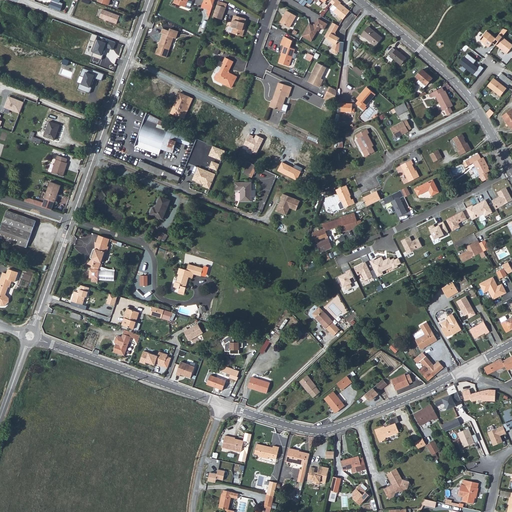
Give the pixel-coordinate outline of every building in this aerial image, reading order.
[(345,21),(351,12),(342,5),(343,4),(339,1),(336,6),(339,9),(335,13),(345,21)] [(227,5),(218,2),(213,17),(222,20),(227,5)] [(103,9),(100,18),(117,24),(120,16),(103,9)] [(295,15),(285,10),(279,22),(288,27),(295,15)] [(247,19),(238,16),(236,22),(235,21),(233,27),(234,27),(232,33),(243,37),(245,31),(243,30),(246,24),(247,19)] [(309,24),(301,37),(311,42),(317,31),(318,31),(320,28),(323,30),(327,24),(318,19),(313,27),(309,24)] [(381,33),(367,22),(360,31),(375,41),(381,33)] [(339,28),(332,24),(324,37),(327,40),(330,42),(330,43),(333,46),(331,50),(332,50),(336,53),(338,54),(339,44),(337,42),(339,40),(335,37),(334,35),(339,28)] [(179,31),(170,29),(170,31),(163,28),(161,33),(164,34),(159,49),(157,48),(156,54),(167,58),(174,37),(176,38),(179,31)] [(486,31),(480,40),(489,47),(496,38),(486,31)] [(293,40),(284,36),(281,44),(284,45),(283,49),(284,50),(279,63),(290,67),(296,49),(292,47),(293,40)] [(511,44),(503,37),(496,45),(507,53),(511,47),(511,44)] [(116,43),(105,38),(103,42),(97,40),(92,52),(94,53),(93,57),(102,60),(106,49),(113,51),(116,43)] [(392,53),(397,57),(403,62),(408,55),(398,46),(397,48),(394,45),(389,51),(392,53)] [(468,54),(465,57),(464,57),(458,63),(477,78),(484,68),(480,65),(478,68),(473,64),(476,60),(468,54)] [(235,62),(226,58),(223,63),(225,63),(220,73),(217,74),(216,78),(217,81),(224,84),(224,83),(233,88),(238,77),(231,74),(230,71),(235,62)] [(310,80),(309,82),(319,87),(323,80),(321,79),(327,67),(317,63),(309,79),(310,80)] [(356,63),(353,66),(362,73),(364,70),(356,63)] [(434,74),(423,64),(417,71),(419,73),(417,76),(426,84),(434,74)] [(79,83),(77,89),(90,94),(92,88),(90,87),(91,84),(92,84),(95,78),(102,81),(104,74),(93,69),(92,71),(83,68),(80,76),(84,77),(82,84),(79,83)] [(494,78),(488,86),(501,96),(507,88),(494,78)] [(291,86),(278,83),(272,107),(283,110),(287,95),(289,95),(291,86)] [(378,91),(368,84),(360,95),(363,98),(359,102),(365,107),(378,91)] [(336,100),(337,90),(330,87),(326,95),(336,100)] [(448,115),(453,112),(450,107),(452,105),(444,90),(443,90),(441,87),(428,94),(428,95),(430,97),(435,95),(443,110),(445,109),(448,115)] [(189,97),(179,92),(170,113),(180,117),(189,97)] [(19,113),(24,103),(16,99),(15,101),(13,100),(13,99),(12,98),(9,96),(4,106),(19,113)] [(189,97),(180,117),(184,119),(193,98),(189,97)] [(405,102),(395,107),(399,115),(408,109),(405,102)] [(355,103),(344,103),(343,111),(355,112),(355,103)] [(511,110),(503,116),(511,127),(511,126),(511,110)] [(181,130),(146,113),(135,146),(159,154),(161,149),(173,153),(177,141),(181,130)] [(407,119),(391,128),(396,138),(409,131),(408,129),(412,127),(407,119)] [(60,126),(50,122),(45,136),(54,140),(60,126)] [(191,135),(181,130),(177,141),(188,145),(190,140),(191,135)] [(367,130),(356,135),(358,140),(356,140),(365,157),(374,153),(370,145),(372,144),(368,135),(369,134),(367,130)] [(28,140),(40,145),(42,140),(34,136),(35,133),(31,131),(28,140)] [(462,133),(453,137),(459,149),(457,150),(460,155),(472,149),(468,142),(467,142),(463,137),(465,136),(463,133),(462,133)] [(254,136),(249,134),(242,148),(256,154),(264,138),(256,135),(254,138),(253,137),(254,136)] [(438,150),(430,154),(434,162),(442,157),(438,150)] [(63,176),(67,162),(66,162),(67,158),(58,155),(52,173),(63,176)] [(480,175),(483,181),(490,177),(488,172),(491,171),(484,158),(483,158),(477,161),(475,162),(476,163),(477,167),(473,169),(477,176),(480,175)] [(411,160),(401,165),(410,181),(420,175),(417,169),(416,170),(412,164),(414,163),(411,160)] [(139,161),(137,166),(177,183),(179,178),(139,161)] [(220,164),(213,161),(210,167),(218,170),(220,164)] [(252,177),(257,166),(250,162),(248,162),(243,172),(252,177)] [(282,162),(277,171),(297,180),(301,171),(293,168),(282,162)] [(216,173),(198,167),(192,182),(210,188),(216,173)] [(431,180),(415,188),(418,195),(428,190),(432,196),(438,193),(431,180)] [(55,201),(61,185),(51,181),(45,197),(46,197),(43,203),(42,207),(52,210),(55,201)] [(252,184),(235,184),(235,190),(241,191),(241,202),(252,202),(252,184)] [(347,185),(336,190),(344,208),(356,203),(354,199),(353,200),(351,196),(352,195),(347,185)] [(410,194),(407,188),(401,190),(404,197),(410,194)] [(511,198),(506,188),(498,192),(500,197),(492,201),(496,209),(511,200),(511,198)] [(404,197),(401,190),(392,194),(394,200),(391,201),(393,205),(391,206),(391,207),(393,212),(395,211),(398,217),(407,212),(401,198),(404,197)] [(364,197),(367,206),(369,205),(382,200),(378,191),(364,197)] [(301,200),(283,192),(281,198),(282,198),(279,204),(278,204),(276,210),(287,214),(290,207),(296,210),(301,200)] [(170,200),(160,196),(155,208),(152,207),(150,214),(162,219),(170,200)] [(472,205),(467,209),(473,219),(482,214),(484,217),(492,212),(485,200),(474,207),(472,205)] [(463,211),(445,220),(451,232),(460,228),(458,223),(467,218),(463,211)] [(0,232),(0,238),(27,249),(37,223),(8,212),(0,232)] [(320,253),(332,248),(325,231),(350,222),(347,214),(335,218),(335,220),(323,225),(324,229),(313,233),(320,253)] [(448,232),(443,223),(428,231),(433,240),(448,232)] [(168,235),(165,233),(163,235),(161,233),(157,237),(163,241),(168,235)] [(485,238),(480,241),(482,245),(484,249),(490,246),(485,238)] [(107,253),(109,247),(96,242),(96,249),(92,250),(89,259),(91,260),(87,264),(92,266),(92,270),(90,270),(90,279),(92,279),(92,282),(97,283),(97,280),(114,281),(115,270),(109,270),(102,267),(103,265),(102,263),(105,253),(107,253)] [(463,261),(484,250),(484,249),(482,245),(477,247),(474,242),(467,245),(469,249),(460,254),(463,261)] [(365,262),(354,268),(358,275),(362,274),(365,280),(372,276),(373,279),(378,276),(374,269),(370,271),(365,262)] [(202,277),(204,269),(188,264),(187,269),(180,267),(178,273),(180,274),(178,282),(176,282),(175,286),(180,288),(179,293),(185,294),(187,288),(185,287),(186,284),(188,284),(190,276),(193,277),(194,274),(202,277)] [(0,305),(1,306),(5,307),(7,305),(8,301),(5,297),(9,287),(10,287),(13,281),(16,282),(19,272),(10,269),(8,274),(4,272),(0,282),(0,283),(1,284),(0,286),(0,305)] [(350,271),(338,277),(345,290),(352,287),(349,280),(353,278),(350,271)] [(494,275),(480,282),(483,286),(485,285),(488,290),(489,289),(493,298),(507,292),(504,287),(502,288),(500,284),(499,285),(494,275)] [(449,294),(460,289),(456,282),(445,287),(449,294)] [(91,288),(81,285),(80,289),(79,292),(78,292),(76,291),(73,301),(84,304),(87,297),(88,297),(91,288)] [(461,292),(460,289),(449,294),(450,297),(461,292)] [(114,306),(118,296),(109,294),(107,304),(114,306)] [(466,296),(456,302),(464,316),(474,310),(466,296)] [(163,318),(165,310),(154,307),(151,315),(163,318)] [(321,307),(313,314),(325,327),(326,326),(334,335),(340,329),(333,321),(321,307)] [(138,313),(126,309),(124,315),(126,315),(124,319),(122,319),(120,325),(133,329),(138,313)] [(454,312),(448,315),(451,322),(443,326),(447,335),(454,331),(455,333),(463,329),(454,312)] [(511,317),(500,323),(505,333),(510,331),(509,330),(511,328),(511,317)] [(417,339),(422,349),(439,341),(430,322),(423,326),(427,334),(417,339)] [(485,322),(471,329),(475,337),(485,332),(486,335),(490,333),(485,322)] [(197,323),(184,331),(190,340),(203,332),(197,323)] [(131,337),(139,340),(140,336),(124,331),(119,344),(116,344),(114,351),(125,355),(131,337)] [(281,336),(276,332),(269,341),(275,344),(281,336)] [(234,340),(231,335),(223,340),(225,344),(225,351),(230,351),(230,354),(239,354),(239,347),(243,347),(243,342),(234,342),(234,340)] [(392,343),(389,349),(397,353),(400,347),(392,343)] [(154,353),(143,349),(139,359),(144,362),(145,360),(154,363),(154,362),(162,365),(167,354),(159,351),(157,354),(154,353)] [(503,357),(491,364),(494,370),(499,367),(499,368),(507,364),(509,368),(511,366),(511,354),(504,359),(503,357)] [(423,367),(432,376),(443,368),(438,362),(433,366),(426,356),(420,361),(424,366),(423,367)] [(180,360),(175,373),(179,374),(180,373),(190,377),(195,365),(180,360)] [(238,368),(224,363),(221,362),(220,365),(223,366),(222,370),(232,373),(236,375),(238,368)] [(428,379),(432,376),(423,367),(421,368),(419,370),(428,379)] [(406,372),(392,377),(395,387),(409,383),(409,381),(413,380),(410,372),(406,374),(406,372)] [(307,373),(299,380),(312,396),(320,390),(307,373)] [(222,389),(225,380),(210,375),(207,384),(222,389)] [(346,375),(336,382),(340,388),(350,381),(346,375)] [(270,382),(251,377),(248,387),(266,393),(270,382)] [(384,378),(373,385),(377,390),(387,383),(384,378)] [(372,388),(363,396),(368,402),(377,394),(372,388)] [(484,389),(470,393),(470,389),(462,391),(465,401),(471,399),(472,401),(481,399),(482,401),(495,401),(495,389),(490,389),(484,389)] [(331,390),(322,397),(328,405),(329,404),(333,409),(341,404),(331,390)] [(458,392),(436,401),(438,405),(444,403),(446,410),(456,406),(455,403),(461,401),(458,392)] [(423,413),(422,411),(415,414),(421,426),(434,420),(434,421),(439,419),(432,405),(428,407),(428,408),(429,410),(423,413)] [(511,408),(504,412),(505,416),(504,416),(506,423),(503,424),(503,426),(506,431),(510,430),(509,427),(511,425),(511,408)] [(400,416),(391,419),(393,424),(388,427),(387,426),(378,429),(383,441),(389,439),(388,437),(402,432),(398,423),(402,421),(400,416)] [(503,426),(488,432),(494,446),(503,442),(500,436),(507,433),(506,431),(503,426)] [(469,429),(458,433),(463,447),(474,443),(469,429)] [(227,432),(223,431),(220,443),(240,447),(242,436),(227,433),(227,432)] [(436,438),(428,443),(433,453),(442,449),(436,438)] [(267,444),(267,442),(255,439),(253,450),(258,451),(258,453),(266,455),(267,453),(275,455),(278,443),(271,441),(271,443),(270,445),(267,444)] [(308,459),(309,453),(299,450),(299,449),(288,447),(285,461),(291,462),(292,462),(303,464),(305,459),(308,459)] [(368,472),(364,460),(359,461),(359,458),(341,463),(344,473),(351,471),(353,476),(368,472)] [(320,482),(324,483),(328,468),(319,466),(317,472),(316,474),(313,474),(313,471),(314,467),(310,466),(306,478),(313,480),(313,483),(318,484),(320,482)] [(410,489),(404,479),(398,468),(388,474),(393,485),(385,489),(390,499),(396,496),(395,494),(402,490),(404,492),(410,489)] [(208,482),(216,483),(216,479),(223,481),(225,471),(218,470),(217,474),(210,473),(208,482)] [(409,476),(404,479),(410,489),(414,487),(409,476)] [(272,492),(276,479),(269,477),(265,490),(272,492)] [(340,480),(333,478),(331,484),(329,493),(336,495),(340,480)] [(477,490),(479,491),(480,487),(479,487),(480,483),(465,480),(464,484),(466,484),(463,499),(474,502),(475,496),(477,490)] [(361,486),(354,493),(355,500),(361,505),(371,495),(361,486)] [(238,494),(224,490),(223,494),(222,494),(219,509),(228,511),(231,498),(237,499),(238,494)] [(269,508),(272,492),(265,490),(263,501),(264,502),(264,503),(268,504),(267,507),(269,508)] [(438,501),(426,498),(423,505),(437,507),(438,501)]
